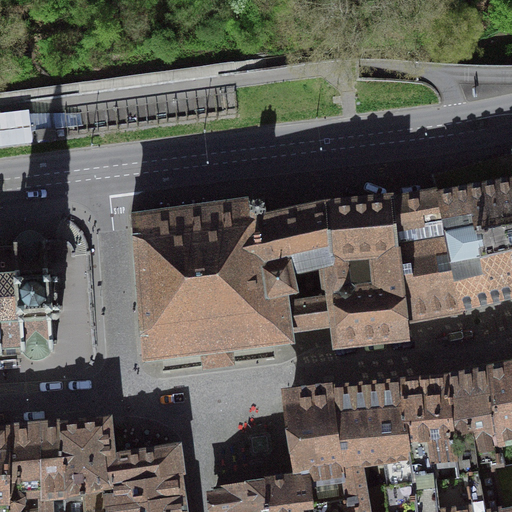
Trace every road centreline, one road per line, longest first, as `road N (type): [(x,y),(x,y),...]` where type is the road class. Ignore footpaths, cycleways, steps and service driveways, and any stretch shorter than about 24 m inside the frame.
road 1 (tertiary): [(511,112),(401,137),(107,175)]
road 2 (residential): [(511,338),(189,386)]
road 3 (residential): [(124,393),(107,175)]
road 4 (residential): [(199,511),(189,386)]
road 5 (residential): [(124,393),(0,404)]
